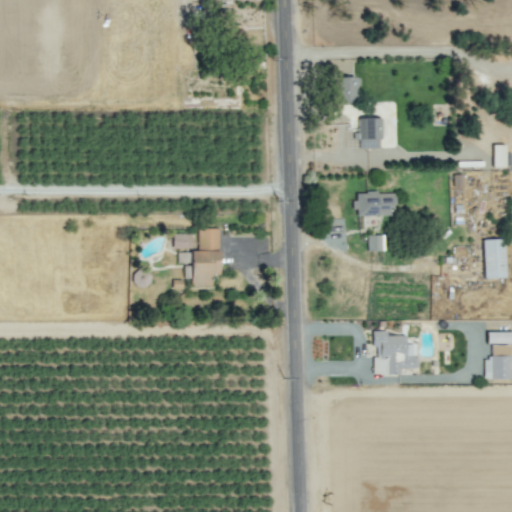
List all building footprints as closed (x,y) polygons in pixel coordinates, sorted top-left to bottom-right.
[(358,77),(333,77),(333,100),(354,100),(354,85),(358,85),(358,77)] [(359,118),(360,148),(379,148),(379,117),(359,118)] [(353,216),(390,215),(390,206),(394,206),(393,192),(352,193),(353,216)] [(217,274),(216,228),(196,228),(196,251),(176,252),(176,263),(182,263),(183,279),(188,278),(188,287),(210,286),(209,274),(217,274)] [(190,233),(171,234),(171,249),(191,248),(190,233)] [(382,235),(365,235),(366,251),(382,250),(382,235)] [(482,278),(503,278),(502,239),(481,239),(482,278)] [(371,374),(398,374),(398,368),(416,368),(416,356),(413,356),(413,346),(404,346),(404,336),(384,336),(384,331),(370,331),(370,347),(374,347),(374,357),(371,357),(371,374)] [(511,331),(485,331),(484,344),(511,344),(511,331)] [(507,379),(508,345),(489,345),(489,358),(482,358),(482,378),(507,379)]
